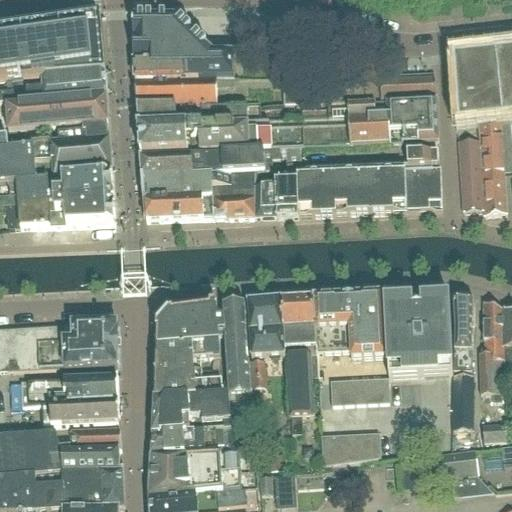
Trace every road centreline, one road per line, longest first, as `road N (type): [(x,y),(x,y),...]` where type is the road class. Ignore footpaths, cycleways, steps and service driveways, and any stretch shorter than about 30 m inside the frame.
road 1 (residential): [(452,224),(145,239),(132,246),(135,305)]
road 2 (residential): [(135,305),(426,287),(511,302)]
road 3 (residential): [(136,511),(135,305)]
road 4 (residential): [(251,0),(384,45),(442,44)]
road 5 (residential): [(452,224),(442,44)]
road 6 (residential): [(0,311),(135,305)]
